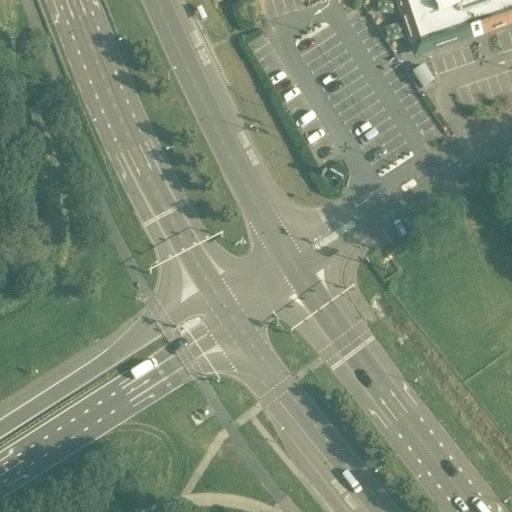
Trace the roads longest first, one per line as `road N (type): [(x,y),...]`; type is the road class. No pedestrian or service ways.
road 1 (unclassified): [(302,274),(421,193),(431,175),(406,175),(284,247)]
road 2 (primary): [(71,0),(166,214),(212,293)]
road 3 (primary): [(476,511),(302,274)]
road 4 (motorway): [(0,478),(233,323)]
road 5 (primary): [(284,247),(239,174),(157,0)]
road 6 (motorway): [(212,293),(0,429)]
road 7 (primary): [(233,323),(276,392),(376,511)]
